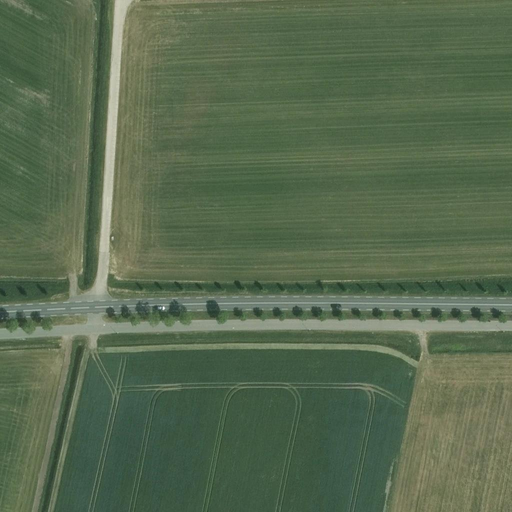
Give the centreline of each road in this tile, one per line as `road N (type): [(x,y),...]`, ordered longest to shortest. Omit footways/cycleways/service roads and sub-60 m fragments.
road 1 (unclassified): [(511,325),(0,334)]
road 2 (secondary): [(0,312),(511,305)]
